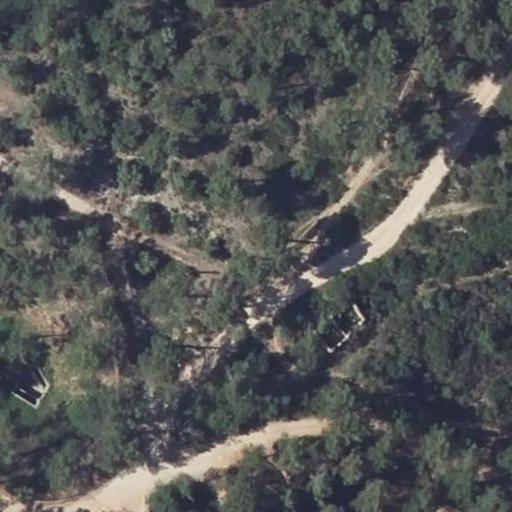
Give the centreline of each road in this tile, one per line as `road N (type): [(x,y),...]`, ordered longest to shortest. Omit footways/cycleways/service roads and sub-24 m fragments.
road 1 (track): [(511,51),(411,196),(340,259),(260,309),(206,360),(158,449)]
road 2 (track): [(511,483),(438,439),(368,416),(333,414),(158,449)]
road 3 (track): [(0,494),(51,509),(82,502),(158,449)]
